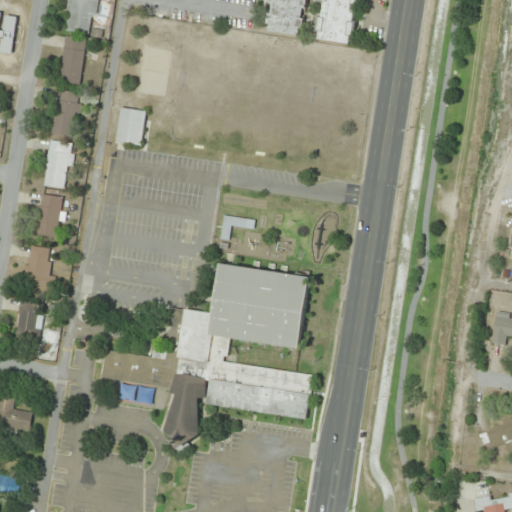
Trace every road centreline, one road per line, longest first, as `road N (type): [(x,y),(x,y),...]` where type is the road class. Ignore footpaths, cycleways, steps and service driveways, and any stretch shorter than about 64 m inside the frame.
road 1 (residential): [(41,511),(126,0)]
road 2 (secondary): [(410,0),(329,511)]
road 3 (residential): [(0,264),(38,0)]
